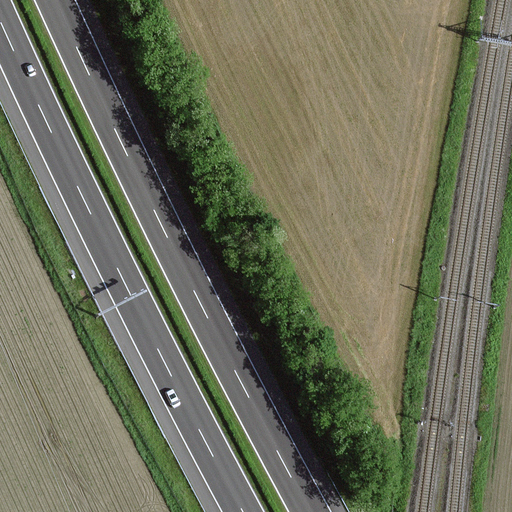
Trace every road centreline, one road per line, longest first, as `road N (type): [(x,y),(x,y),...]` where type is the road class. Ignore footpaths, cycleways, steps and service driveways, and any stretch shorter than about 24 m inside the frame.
road 1 (motorway): [(310,511),(55,0)]
road 2 (motorway): [(0,21),(243,511)]
